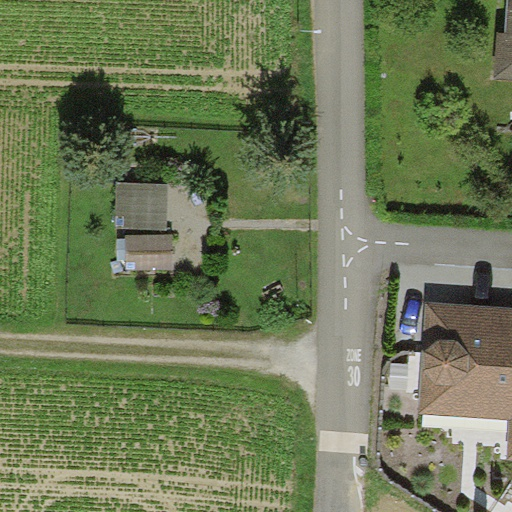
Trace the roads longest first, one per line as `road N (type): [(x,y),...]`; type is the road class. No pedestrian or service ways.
road 1 (unclassified): [(337,0),(346,244),(338,511)]
road 2 (track): [(0,348),(346,361)]
